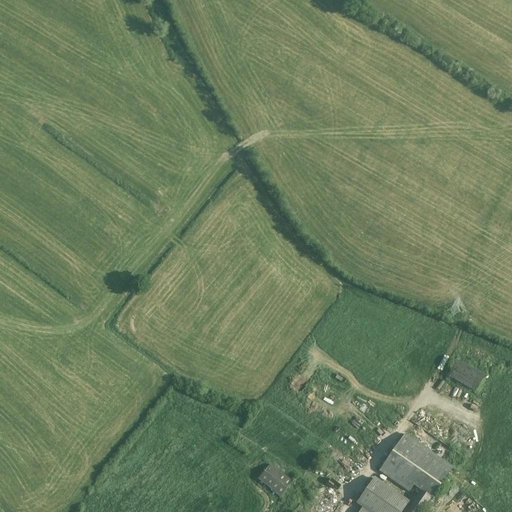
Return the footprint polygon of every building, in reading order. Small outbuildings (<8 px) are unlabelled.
[(486,375),(457,360),(448,377),(476,392),(486,375)] [(453,468),(405,435),(379,472),(409,492),(413,486),(421,491),(431,498),(431,499),(453,468)] [(293,483),(271,465),(258,479),(280,497),(293,483)] [(374,479),(357,504),(362,508),(359,511),(400,511),(407,502),(374,479)] [(421,491),(406,511),(420,511),(430,498),(430,499),(431,498),(421,491)]
